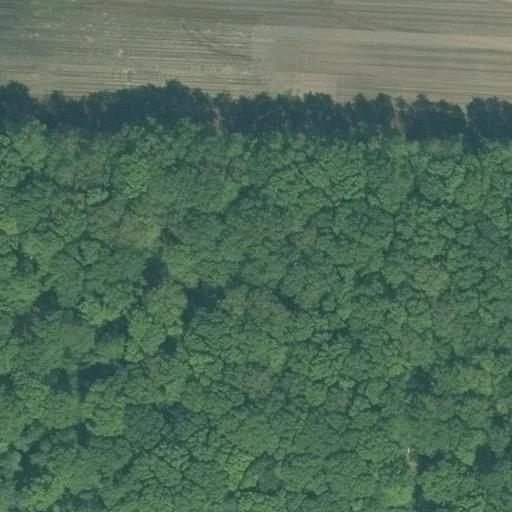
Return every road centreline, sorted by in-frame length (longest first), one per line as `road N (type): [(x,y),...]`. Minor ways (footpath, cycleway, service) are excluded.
road 1 (track): [(0,248),(68,250),(138,278),(159,308),(232,368),(284,361),(406,228),(455,232),(487,241),(492,304),(511,332)]
road 2 (track): [(511,506),(0,482)]
road 3 (track): [(511,476),(310,414),(269,363)]
